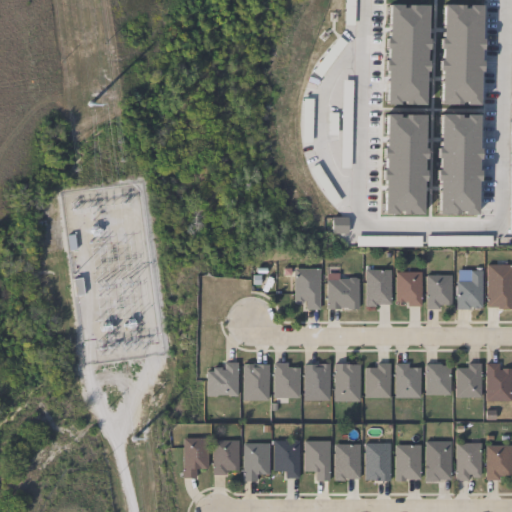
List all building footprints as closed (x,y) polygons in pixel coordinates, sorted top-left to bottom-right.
[(485,308),(485,263),(510,263),(510,308),(485,308)] [(318,268),(318,308),(293,308),(293,268),(318,268)] [(389,268),(389,306),(363,306),(363,268),(389,268)] [(480,309),(455,309),(455,269),(480,269),(480,309)] [(419,271),(419,306),(394,306),(394,271),(419,271)] [(424,274),(450,274),(450,308),(424,308),(424,274)] [(357,309),(325,309),(325,276),(357,276),(357,309)] [(205,395),(205,370),(214,370),(214,362),(235,362),(235,395),(205,395)] [(296,362),(296,397),(271,397),(271,362),(296,362)] [(301,399),(301,362),(328,362),(328,399),(301,399)] [(358,362),(358,401),(332,401),(332,362),(358,362)] [(388,362),(388,397),(362,397),(362,362),(388,362)] [(266,363),(266,399),(241,399),(241,363),(266,363)] [(392,397),(392,363),(418,363),(418,397),(392,397)] [(448,394),(423,394),(423,363),(448,363),(448,394)] [(454,363),(479,363),(479,397),(454,397),(454,363)] [(509,400),(484,400),(484,363),(509,363),(509,400)] [(180,477),(180,437),(206,437),(206,466),(196,466),(196,477),(180,477)] [(271,469),(272,439),(297,439),(297,478),(282,478),(282,469),(271,469)] [(236,440),(236,474),(210,474),(210,440),(236,440)] [(302,470),(302,440),(328,440),(328,480),(312,480),(312,470),(302,470)] [(424,479),(424,441),(448,441),(448,479),(424,479)] [(241,480),(241,442),(266,442),(266,472),(257,472),(257,480),(241,480)] [(362,442),(388,442),(388,480),(362,480),(362,442)] [(454,479),(454,442),(479,442),(479,479),(454,479)] [(358,444),(358,479),(332,479),(332,444),(358,444)] [(418,444),(418,480),(393,480),(393,444),(418,444)] [(483,479),(483,445),(510,445),(509,479),(483,479)]
